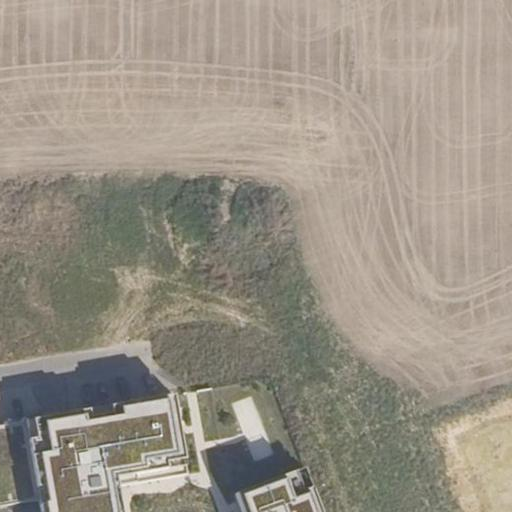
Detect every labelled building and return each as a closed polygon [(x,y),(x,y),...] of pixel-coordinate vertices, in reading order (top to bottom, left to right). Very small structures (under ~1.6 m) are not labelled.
[(90,242),(25,254),(31,284),(52,281),(58,316),(103,308),(90,242)] [(57,314),(52,282),(28,286),(34,318),(57,314)] [(28,290),(0,293),(0,323),(31,320),(28,290)] [(127,324),(144,317),(137,300),(121,306),(127,324)] [(173,397),(0,427),(0,507),(38,501),(39,511),(120,511),(117,488),(186,476),(173,397)] [(319,511),(304,469),(235,495),(241,511),(319,511)]
